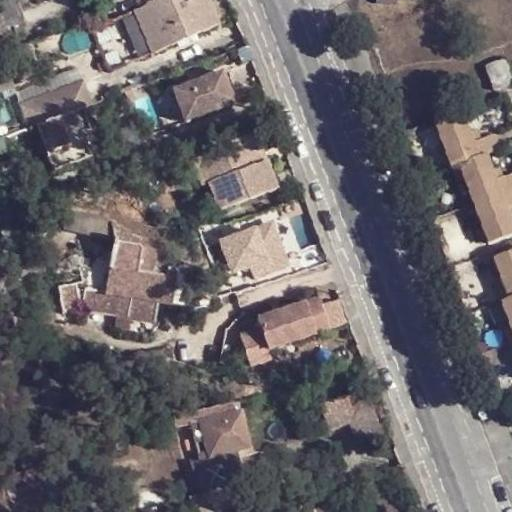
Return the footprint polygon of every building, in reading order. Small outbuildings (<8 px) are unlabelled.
[(0,28),(1,30),(15,27),(29,24),(22,0),(21,0),(0,6),(0,28)] [(165,0),(146,8),(165,51),(204,34),(189,0),(165,0)] [(219,27),(207,0),(189,0),(204,34),(219,27)] [(155,56),(165,51),(146,8),(136,13),(155,56)] [(15,27),(1,30),(7,53),(22,48),(35,45),(29,24),(15,27)] [(0,54),(0,95),(17,90),(7,53),(0,54)] [(224,74),(176,92),(187,123),(236,105),(224,74)] [(37,102),(67,91),(63,79),(18,95),(23,109),(37,102)] [(37,102),(45,124),(86,109),(92,107),(93,107),(85,85),(67,91),(37,102)] [(54,172),(94,160),(87,133),(92,132),(86,109),(45,124),(37,128),(54,172)] [(467,114),(438,125),(453,164),(461,162),(490,152),(502,147),(497,133),(476,141),(467,114)] [(33,142),(29,131),(0,142),(0,157),(12,153),(10,151),(33,142)] [(212,183),(221,210),(279,191),(269,162),(264,164),(255,135),(201,153),(212,183)] [(490,152),(461,162),(491,243),(511,235),(511,211),(510,206),(511,205),(511,174),(500,179),(490,152)] [(201,153),(195,156),(205,185),(212,183),(201,153)] [(68,227),(89,229),(91,213),(71,209),(68,227)] [(233,236),(209,245),(220,277),(253,265),(257,277),(283,268),(277,251),(285,248),(276,223),(234,238),(233,236)] [(154,254),(162,265),(169,255),(126,226),(128,247),(154,254)] [(93,292),(89,306),(122,320),(160,328),(164,311),(137,306),(139,299),(182,306),(186,285),(150,277),(154,254),(128,247),(126,246),(114,297),(93,292)] [(285,248),(277,251),(283,268),(291,265),(285,248)] [(511,252),(497,257),(511,296),(511,252)] [(162,265),(154,254),(150,277),(186,285),(190,271),(177,259),(169,271),(162,265)] [(69,312),(89,306),(93,292),(83,279),(62,285),(69,312)] [(139,299),(137,306),(164,311),(181,314),(182,306),(139,299)] [(330,330),(319,299),(258,320),(261,329),(241,337),(251,368),(271,361),(269,352),(330,330)] [(159,334),(160,328),(122,320),(121,325),(159,334)] [(354,437),(381,428),(366,385),(321,400),(332,431),(349,424),(354,437)] [(188,418),(190,428),(202,425),(243,414),(241,404),(188,418)] [(253,450),(243,414),(202,425),(212,462),(253,450)] [(155,425),(138,430),(140,444),(161,439),(155,425)] [(188,500),(212,494),(208,477),(184,483),(188,500)]
